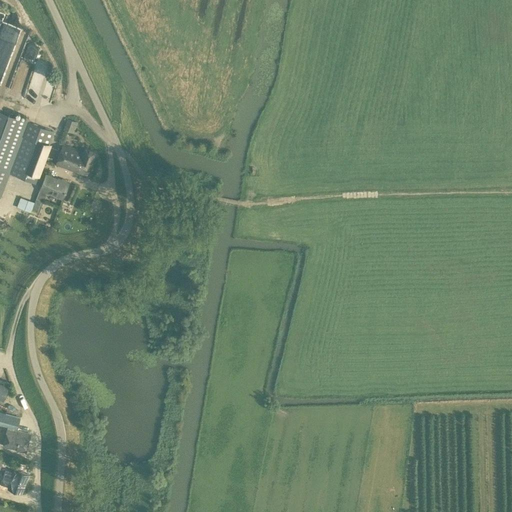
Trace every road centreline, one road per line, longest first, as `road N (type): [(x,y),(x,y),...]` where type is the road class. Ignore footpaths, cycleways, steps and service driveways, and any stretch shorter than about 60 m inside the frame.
road 1 (residential): [(32,289),(18,309),(11,351),(15,385),(35,430),(40,511)]
road 2 (unclassified): [(55,511),(57,438),(27,336),(32,289)]
road 3 (unclassified): [(109,137),(49,0)]
